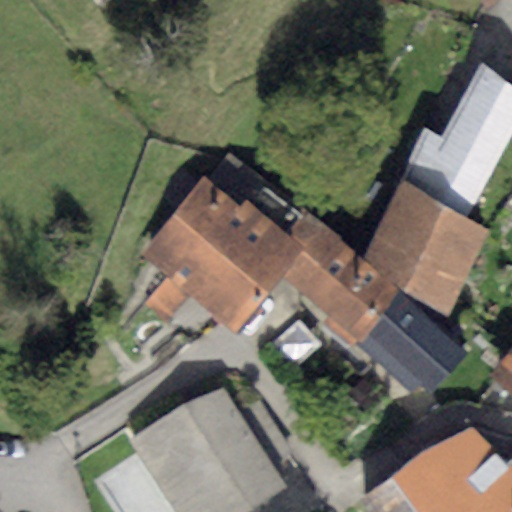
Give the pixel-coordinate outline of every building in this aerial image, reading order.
[(440,136),(424,127),(402,177),(466,217),(511,131),(511,85),(481,62),(440,136)] [(206,179),(204,177),(142,256),(234,330),(278,274),(318,225),(228,156),(206,179)] [(466,217),(402,177),(365,258),(444,320),(488,230),(466,217)] [(398,290),(318,225),(278,274),(329,315),(323,324),(353,344),(398,290)] [(398,290),(353,344),(412,393),(422,383),(432,393),(466,349),(398,290)] [(511,347),(490,376),(511,393),(511,347)] [(220,385),(132,442),(176,511),(241,511),(284,485),(271,465),(291,452),(255,396),(236,408),(220,385)] [(473,428),(418,457),(465,511),(511,511),(511,459),(509,463),(473,428)] [(465,511),(418,457),(361,506),(365,511),(465,511)]
